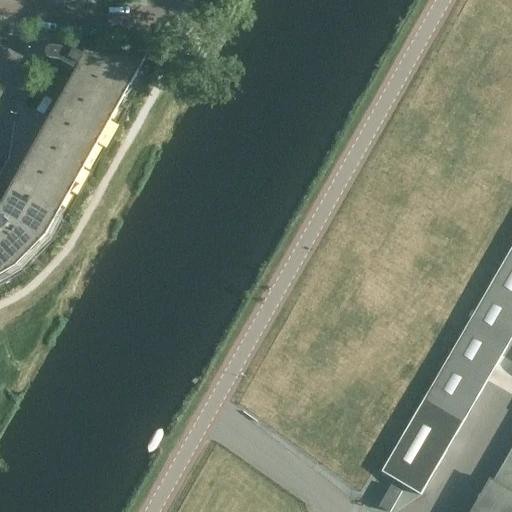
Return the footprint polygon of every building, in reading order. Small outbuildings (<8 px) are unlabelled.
[(74,50),(52,47),(49,47),(47,49),(45,52),(46,55),(48,58),(51,59),(59,60),(82,73),(69,97),(111,120),(125,94),(122,92),(126,84),(130,87),(144,60),(86,51),(84,55),(74,49),(74,50)] [(69,97),(55,121),(97,145),(99,142),(95,140),(99,133),(103,135),(111,120),(69,97)] [(55,121),(42,145),(84,169),(85,166),(81,164),(86,157),(89,159),(97,145),(55,121)] [(42,145),(28,169),(71,193),(72,191),(68,188),(72,181),(76,183),(84,169),(42,145)] [(20,172),(9,193),(56,219),(71,193),(28,169),(25,175),(20,172)] [(0,271),(6,268),(9,271),(17,266),(33,250),(30,247),(37,239),(40,242),(47,235),(56,219),(9,193),(3,202),(0,205),(0,271)] [(511,250),(383,473),(421,495),(511,338),(511,250)] [(511,511),(511,443),(472,511),(511,511)] [(391,486),(379,507),(387,511),(390,511),(402,492),(391,486)]
